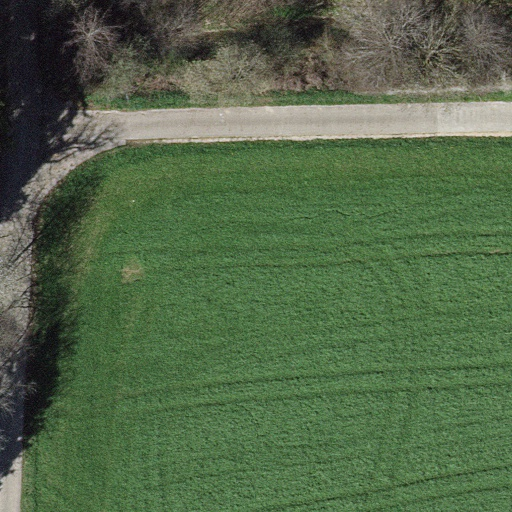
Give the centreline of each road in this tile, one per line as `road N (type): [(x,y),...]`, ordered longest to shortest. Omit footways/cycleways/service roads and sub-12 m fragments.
road 1 (track): [(4,511),(26,0)]
road 2 (track): [(22,125),(511,119)]
